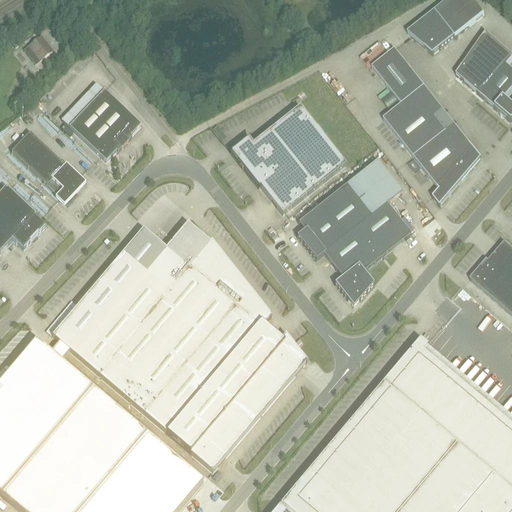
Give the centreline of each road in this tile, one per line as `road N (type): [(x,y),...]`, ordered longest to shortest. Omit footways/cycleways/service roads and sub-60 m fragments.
road 1 (unclassified): [(354,363),(201,176),(181,163),(153,171),(0,333)]
road 2 (unclassified): [(511,177),(354,363)]
road 3 (unclassified): [(354,363),(228,511)]
road 4 (unknown): [(511,172),(406,51)]
road 5 (unknown): [(419,286),(511,372)]
